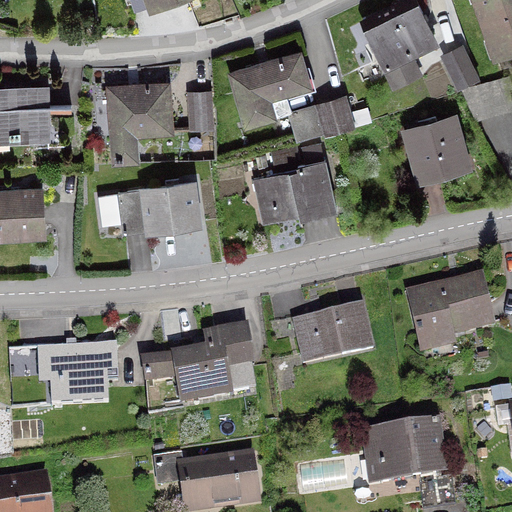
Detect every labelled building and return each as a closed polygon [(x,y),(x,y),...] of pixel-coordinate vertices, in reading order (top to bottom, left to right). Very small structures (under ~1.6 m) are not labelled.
[(399,0),(360,20),(384,69),(439,42),(417,0),(399,0)] [(511,0),(476,0),(495,53),(511,46),(511,0)] [(443,55),(456,87),(475,79),(462,47),(443,55)] [(299,53),(231,73),(246,122),(290,109),(284,91),(308,84),(299,53)] [(462,90),(475,118),(511,106),(511,88),(508,76),(462,90)] [(167,83),(109,87),(114,160),(136,158),(134,132),(170,129),(167,83)] [(0,89),(0,136),(19,136),(17,108),(47,107),(47,90),(49,90),(49,89),(0,89)] [(209,91),(189,92),(191,127),(211,126),(209,91)] [(346,96),(317,105),(325,134),(354,125),(346,96)] [(289,111),(297,138),(323,131),(315,103),(289,111)] [(421,176),(466,164),(454,117),(409,129),(421,176)] [(260,204),(263,222),(300,214),(301,218),(336,210),(325,159),(323,159),(319,144),(303,148),(306,163),(298,165),(298,168),(254,178),(257,192),(268,190),(271,202),(260,204)] [(275,162),(293,157),(291,147),(272,152),(275,162)] [(197,222),(192,182),(118,192),(123,232),(197,222)] [(41,190),(0,193),(0,227),(43,225),(41,190)] [(481,278),(410,295),(419,333),(448,326),(449,333),(491,323),(481,278)] [(293,320),(303,364),(372,349),(363,305),(293,320)] [(209,349),(143,360),(145,377),(151,376),(151,379),(177,374),(182,400),(249,389),(244,360),(251,359),(245,329),(207,335),(209,349)] [(116,343),(49,347),(51,404),(108,401),(106,366),(117,366),(116,343)] [(367,434),(371,462),(379,460),(382,479),(418,474),(423,505),(454,501),(451,476),(442,477),(434,426),(437,425),(436,421),(381,429),(381,432),(367,434)] [(181,467),(187,507),(234,500),(235,511),(271,511),(267,483),(255,484),(251,457),(181,467)] [(0,511),(50,511),(45,477),(0,482),(0,511)]
